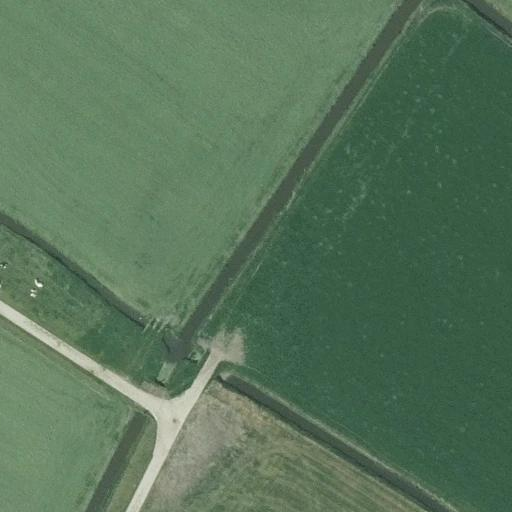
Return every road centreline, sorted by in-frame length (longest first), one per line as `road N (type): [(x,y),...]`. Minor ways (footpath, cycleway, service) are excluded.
road 1 (track): [(0,307),(172,418)]
road 2 (track): [(213,358),(125,511)]
